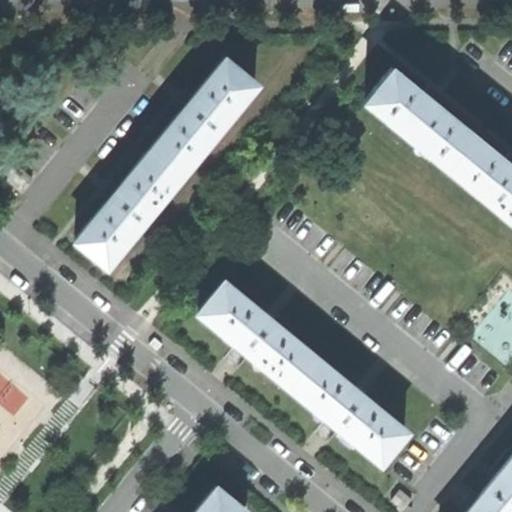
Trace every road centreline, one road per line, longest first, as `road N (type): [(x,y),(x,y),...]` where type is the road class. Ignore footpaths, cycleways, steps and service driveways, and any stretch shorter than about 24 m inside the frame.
road 1 (residential): [(200,406),(0,240)]
road 2 (residential): [(328,511),(200,406)]
road 3 (residential): [(115,511),(200,406)]
